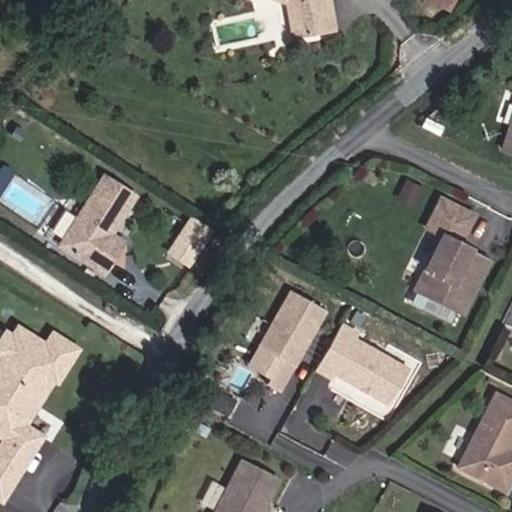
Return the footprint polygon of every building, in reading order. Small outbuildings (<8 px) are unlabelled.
[(296,0),(295,0),(273,0),(286,5),(292,40),(303,38),(296,0)] [(328,0),(295,0),(296,0),(303,38),(334,32),(328,0)] [(428,0),(449,11),(454,0),(428,0)] [(511,118),(502,150),(511,152),(511,118)] [(0,163),(0,191),(10,168),(0,163)] [(117,225),(135,197),(103,176),(58,247),(103,275),(124,243),(111,235),(106,232),(113,222),(117,225)] [(414,204),(422,187),(406,178),(397,195),(414,204)] [(464,231),(472,215),(440,200),(432,215),(464,231)] [(464,231),(432,215),(425,228),(441,236),(458,244),(464,231)] [(194,254),(209,231),(190,219),(175,242),(194,254)] [(111,235),(117,225),(113,222),(106,232),(111,235)] [(461,313),(487,261),(468,252),(459,247),(460,245),(458,244),(441,236),(414,290),(461,313)] [(194,254),(175,242),(168,252),(187,264),(194,254)] [(461,313),(414,290),(408,303),(455,326),(461,313)] [(324,311),(289,291),(258,346),(279,359),(268,379),(265,384),(278,391),(324,311)] [(3,331),(0,335),(0,436),(5,440),(0,447),(0,463),(19,475),(42,438),(24,426),(32,415),(25,411),(32,400),(38,404),(54,379),(58,382),(77,350),(52,335),(43,349),(33,343),(37,336),(16,323),(9,335),(3,331)] [(388,405),(408,370),(354,339),(357,334),(340,324),(314,368),(332,379),(334,375),(388,405)] [(268,379),(279,359),(258,346),(246,367),(268,379)] [(226,415),(234,401),(212,390),(204,403),(226,415)] [(511,452),(508,451),(511,442),(511,402),(494,394),(457,468),(504,491),(511,475),(511,452)] [(459,454),(471,432),(460,426),(448,448),(459,454)] [(260,511),(262,509),(277,480),(240,460),(213,511),(260,511)] [(19,475),(0,463),(0,500),(2,502),(19,475)]
